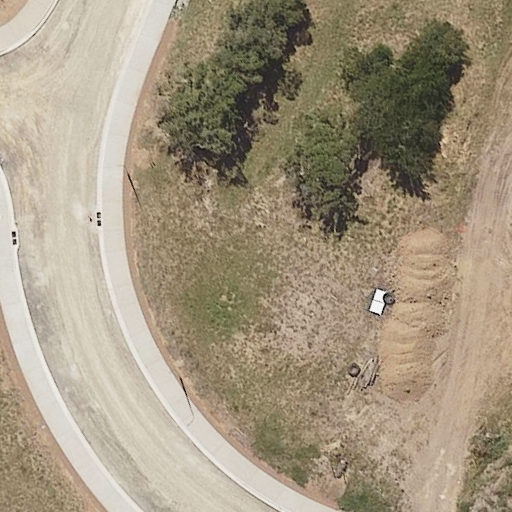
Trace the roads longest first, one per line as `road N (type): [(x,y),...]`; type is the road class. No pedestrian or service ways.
road 1 (residential): [(55,115),(53,195),(70,298),(101,386),(208,511)]
road 2 (residential): [(102,0),(55,115)]
